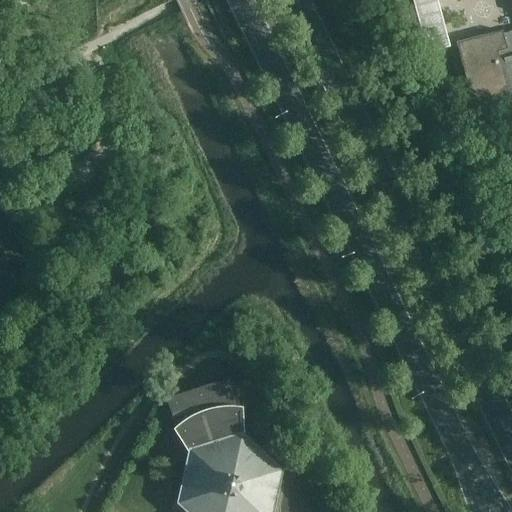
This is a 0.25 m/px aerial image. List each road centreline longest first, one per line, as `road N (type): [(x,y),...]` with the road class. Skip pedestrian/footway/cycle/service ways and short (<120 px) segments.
road 1 (primary): [(237,0),(488,511)]
road 2 (primary): [(511,424),(299,0)]
